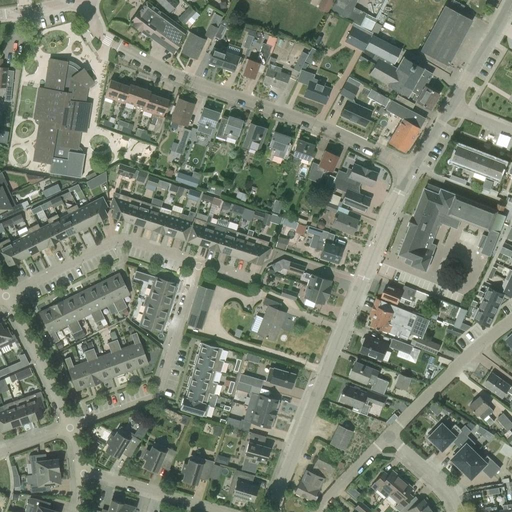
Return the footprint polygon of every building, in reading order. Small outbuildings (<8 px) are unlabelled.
[(178,1),(176,0),(155,0),(168,11),(178,1)] [(319,0),(316,8),(326,12),(332,0),(319,0)] [(336,0),(331,11),(370,32),(375,22),(364,16),(366,13),(353,7),(356,0),(336,0)] [(131,21),(133,22),(131,25),(147,37),(150,34),(152,31),(176,49),(180,42),(178,40),(186,31),(146,1),(139,11),(138,11),(131,21)] [(472,20),(444,5),(420,51),(448,65),(472,20)] [(197,14),(189,6),(178,19),(184,25),(191,17),(193,19),(197,14)] [(214,36),(220,39),(228,22),(222,19),(214,36)] [(216,28),(211,25),(205,35),(211,38),(216,28)] [(351,28),(344,43),(362,52),(369,37),(351,28)] [(205,40),(190,33),(181,52),(196,59),(205,40)] [(248,49),(249,46),(253,37),(247,35),(243,47),(248,49)] [(243,74),(245,75),(245,78),(250,79),(251,77),(253,78),(258,63),(264,65),(268,55),(270,55),(273,47),(274,47),(277,39),(268,35),(265,44),(262,43),(255,62),(248,59),(243,74)] [(378,58),(391,65),(395,58),(393,57),(398,49),(372,35),(365,48),(379,56),(377,58),(378,58)] [(208,63),(220,67),(226,52),(227,48),(222,46),(221,50),(213,47),(208,63)] [(302,52),(293,69),(299,72),(299,73),(304,62),(307,55),(310,49),(305,47),(302,52)] [(238,56),(226,52),(220,67),(233,71),(238,56)] [(378,58),(368,74),(384,83),(408,97),(411,91),(424,69),(404,57),(397,68),(392,66),(391,65),(378,58)] [(0,86),(5,87),(5,95),(11,96),(13,71),(7,70),(8,68),(1,67),(1,59),(0,58),(0,86)] [(84,102),(87,87),(93,82),(83,68),(79,72),(78,70),(75,68),(73,66),(71,65),(70,65),(68,64),(66,64),(66,61),(49,59),(45,89),(39,88),(34,119),(40,120),(33,161),(50,163),(48,173),(81,178),(81,177),(84,154),(85,154),(76,152),(80,131),(86,132),(90,103),(84,102)] [(307,63),(304,62),(299,73),(300,73),(297,81),(308,85),(304,96),(312,99),(312,98),(325,102),(330,89),(311,82),(314,75),(303,71),(307,63)] [(268,85),(269,84),(284,89),(289,76),(279,72),(280,69),(269,64),(268,68),(267,68),(263,81),(264,82),(264,84),(265,85),(266,86),(268,85)] [(411,91),(415,93),(411,99),(430,110),(439,94),(425,86),(432,74),(425,70),(425,69),(424,69),(411,91)] [(105,97),(115,100),(121,83),(111,79),(105,97)] [(364,126),(371,111),(351,102),(357,88),(344,82),(339,94),(347,98),(340,115),(364,126)] [(131,86),(130,86),(121,83),(115,100),(126,104),(127,102),(126,101),(131,86)] [(127,102),(135,105),(141,87),(131,84),(130,86),(131,86),(126,101),(127,102)] [(151,91),(141,87),(135,105),(144,108),(150,93),(151,91)] [(144,108),(143,110),(153,114),(159,96),(150,93),(144,108)] [(414,104),(398,95),(394,101),(411,110),(414,104)] [(159,96),(153,114),(152,117),(158,119),(153,132),(160,134),(165,118),(163,117),(169,100),(159,96)] [(194,103),(179,98),(174,113),(181,116),(179,123),(186,125),(188,119),(189,119),(194,103)] [(425,118),(391,100),(386,110),(392,113),(391,113),(401,118),(398,126),(388,142),(405,152),(418,131),(425,118)] [(198,122),(199,123),(196,130),(210,135),(213,128),(219,112),(204,107),(198,122)] [(236,140),(237,136),(242,121),(228,116),(228,118),(222,116),(215,136),(226,139),(227,136),(236,140)] [(266,129),(250,123),(243,143),(250,145),(249,148),(258,151),(266,129)] [(183,128),(175,151),(182,154),(190,130),(183,128)] [(290,137),(274,132),(269,147),(274,149),(272,155),(283,158),(286,159),(291,145),(288,143),(290,137)] [(313,145),(298,140),(293,155),(294,155),(292,162),(299,164),(301,158),(308,160),(313,145)] [(453,161),(465,165),(471,150),(459,145),(453,161)] [(338,157),(325,150),(318,165),(312,162),(307,178),(318,183),(325,168),(332,171),(338,157)] [(482,154),(471,150),(465,165),(476,170),(482,154)] [(476,170),(488,174),(494,158),(482,154),(476,170)] [(506,163),(494,158),(488,174),(499,179),(506,163)] [(135,168),(119,163),(116,173),(118,174),(117,180),(127,183),(129,177),(132,178),(135,168)] [(338,170),(335,178),(353,185),(356,180),(372,186),(377,173),(371,171),(372,170),(361,166),(361,167),(354,164),(351,169),(348,168),(346,173),(338,170)] [(171,178),(173,171),(167,169),(165,175),(171,178)] [(94,171),(86,176),(88,180),(97,175),(94,171)] [(6,184),(7,184),(1,172),(0,172),(0,199),(10,195),(6,184)] [(100,185),(106,181),(105,172),(96,177),(100,185)] [(197,185),(199,176),(175,172),(174,181),(197,185)] [(143,188),(155,190),(157,177),(134,174),(133,180),(144,182),(143,188)] [(356,186),(353,185),(335,178),(332,186),(346,192),(342,202),(365,211),(370,198),(354,192),(356,186)] [(162,188),(165,182),(159,179),(156,186),(162,188)] [(171,184),(169,190),(177,193),(179,186),(171,184)] [(478,246),(483,248),(481,252),(491,256),(493,257),(495,252),(493,251),(506,216),(498,212),(498,211),(428,184),(427,189),(425,188),(414,217),(413,216),(411,221),(437,231),(439,225),(442,226),(443,224),(457,229),(461,220),(490,231),(487,236),(483,234),(478,246)] [(221,196),(223,190),(207,185),(205,191),(221,196)] [(186,199),(197,199),(197,190),(186,190),(186,199)] [(62,201),(71,196),(69,192),(60,196),(62,201)] [(112,216),(123,219),(130,197),(116,193),(114,197),(113,197),(110,207),(114,208),(112,216)] [(211,203),(213,198),(202,194),(200,200),(201,200),(211,203)] [(10,195),(0,199),(0,212),(4,211),(7,216),(23,209),(20,203),(15,205),(10,195)] [(88,204),(96,220),(106,215),(103,208),(107,206),(102,197),(88,204)] [(123,219),(133,222),(140,201),(130,197),(123,219)] [(280,212),(284,202),(276,199),(272,209),(280,212)] [(52,205),(50,200),(45,203),(40,205),(43,210),(52,205)] [(150,204),(140,201),(133,222),(143,226),(150,204)] [(338,206),(335,205),(328,202),(327,202),(325,201),(322,207),(325,208),(336,213),(338,206)] [(76,205),(87,225),(96,220),(88,204),(79,209),(77,204),(76,205)] [(143,226),(153,229),(161,207),(150,204),(143,226)] [(40,205),(31,210),(33,215),(42,210),(40,205)] [(67,209),(77,230),(87,225),(76,205),(67,209)] [(161,207),(153,229),(164,232),(171,211),(171,209),(161,205),(161,207)] [(236,205),(234,211),(241,213),(243,207),(236,205)] [(67,235),(77,230),(67,209),(66,210),(68,214),(59,219),(57,214),(67,235)] [(261,220),(264,214),(253,209),(251,216),(261,220)] [(164,232),(174,236),(181,214),(171,211),(164,232)] [(352,234),(354,230),(355,231),(357,230),(358,226),(358,225),(356,224),(358,221),(337,212),(332,226),(352,234)] [(188,240),(198,243),(205,222),(206,222),(208,216),(197,213),(195,218),(188,240)] [(20,214),(14,217),(17,222),(23,220),(23,219),(20,214)] [(47,219),(58,240),(67,235),(57,214),(47,219)] [(181,214),(174,236),(185,239),(190,222),(184,220),(185,215),(181,214)] [(198,243),(209,247),(216,225),(210,223),(212,217),(209,215),(208,216),(206,222),(205,222),(198,243)] [(10,218),(1,223),(3,228),(13,223),(11,218),(10,218)] [(38,224),(48,245),(58,240),(47,219),(49,224),(40,228),(38,224)] [(216,225),(209,247),(219,250),(226,228),(227,229),(229,222),(218,219),(216,225)] [(405,263),(427,271),(437,245),(432,243),(437,231),(411,221),(409,225),(411,225),(399,254),(407,257),(405,263)] [(28,229),(38,249),(48,245),(38,224),(28,229)] [(308,225),(305,232),(312,235),(308,246),(322,250),(320,256),(338,262),(343,247),(331,244),(334,234),(316,228),(308,225)] [(226,228),(219,250),(229,253),(236,232),(226,228)] [(20,238),(29,254),(38,249),(28,229),(27,229),(30,233),(20,238)] [(236,232),(229,253),(239,257),(246,235),(236,232)] [(246,235),(239,257),(250,260),(257,238),(246,235)] [(288,239),(278,236),(275,247),(285,249),(288,239)] [(9,264),(19,259),(9,238),(0,242),(0,246),(1,248),(0,248),(0,256),(1,259),(5,257),(9,264)] [(9,238),(19,259),(29,254),(20,238),(11,243),(9,238)] [(257,238),(250,260),(260,264),(263,256),(267,257),(270,248),(266,246),(267,242),(257,238)] [(305,266),(290,262),(288,268),(302,273),(305,266)] [(148,282),(149,279),(150,275),(136,270),(133,277),(148,282)] [(309,279),(307,285),(328,292),(330,285),(329,285),(331,280),(312,274),(305,272),(304,277),(309,279)] [(122,309),(127,307),(122,297),(129,294),(119,273),(107,279),(122,309)] [(155,277),(150,275),(149,279),(154,281),(149,296),(146,295),(144,300),(170,308),(174,296),(173,295),(177,283),(155,276),(155,277)] [(96,285),(106,305),(113,302),(117,311),(122,309),(107,279),(96,285)] [(428,302),(431,295),(405,285),(403,290),(387,284),(382,297),(398,303),(400,297),(412,302),(414,297),(428,302)] [(99,320),(104,318),(99,308),(106,305),(96,285),(85,290),(99,320)] [(186,324),(202,328),(213,290),(198,285),(186,324)] [(328,292),(307,285),(305,292),(306,292),(304,297),(324,303),(325,298),(326,299),(328,292)] [(297,293),(283,288),(281,295),(295,299),(297,293)] [(490,288),(485,298),(499,305),(504,294),(490,288)] [(99,320),(85,290),(74,296),(83,316),(90,313),(95,322),(99,320)] [(83,316),(74,296),(63,301),(77,331),(82,329),(77,319),(83,316)] [(256,315),(250,330),(257,333),(274,340),(286,312),(279,310),(282,304),(265,297),(263,304),(268,306),(263,318),(256,315)] [(499,305),(485,298),(480,309),(494,315),(498,308),(499,305)] [(77,331),(63,301),(62,300),(50,306),(51,307),(61,327),(67,324),(72,334),(77,331)] [(170,308),(144,300),(143,305),(146,306),(139,325),(161,332),(165,320),(166,320),(170,308)] [(430,319),(381,300),(371,325),(407,340),(410,333),(418,337),(415,345),(437,354),(440,344),(423,337),(430,319)] [(61,327),(51,307),(39,313),(54,343),(59,340),(54,330),(61,327)] [(461,308),(454,326),(459,329),(467,310),(461,308)] [(477,309),(473,318),(489,325),(494,315),(480,309),(480,310),(477,309)] [(0,347),(16,340),(13,333),(10,335),(6,328),(2,330),(0,324),(0,347)] [(448,333),(458,337),(464,332),(465,331),(451,326),(448,333)] [(134,344),(128,347),(135,368),(148,363),(136,332),(131,334),(134,344)] [(388,344),(367,335),(366,337),(365,337),(364,338),(363,338),(362,339),(362,340),(362,342),(364,343),(360,351),(382,360),(388,344)] [(414,346),(393,338),(390,346),(411,354),(414,346)] [(112,341),(123,372),(135,368),(128,347),(121,349),(117,339),(112,341)] [(55,343),(59,350),(64,347),(60,341),(55,343)] [(111,353),(104,355),(112,376),(123,372),(112,341),(107,343),(111,353)] [(198,353),(219,359),(223,348),(201,342),(198,353)] [(93,348),(88,350),(100,381),(112,376),(104,355),(97,358),(93,348)] [(87,361),(80,364),(87,385),(88,386),(100,382),(100,381),(88,350),(83,351),(87,361)] [(195,365),(216,371),(220,372),(224,361),(219,359),(198,353),(198,354),(196,354),(194,360),(196,361),(195,365)] [(87,385),(80,364),(73,367),(70,356),(64,358),(76,390),(87,385)] [(379,370),(357,361),(351,376),(372,385),(371,389),(384,394),(389,382),(377,377),(379,370)] [(192,375),(213,381),(216,371),(195,365),(192,375)] [(7,367),(0,369),(0,375),(0,376),(9,372),(7,367)] [(294,374),(269,367),(265,381),(290,388),(291,384),(293,385),(295,378),(293,378),(294,374)] [(240,373),(238,381),(251,385),(261,388),(263,380),(240,373)] [(511,386),(493,373),(485,384),(502,397),(511,386)] [(411,378),(401,374),(397,385),(407,389),(411,378)] [(188,387),(209,393),(214,395),(217,383),(213,381),(192,375),(191,377),(190,376),(188,383),(189,383),(188,387)] [(261,388),(251,385),(238,381),(236,389),(249,393),(252,393),(252,392),(259,394),(261,388)] [(367,393),(347,386),(343,395),(341,394),(339,402),(344,404),(345,402),(354,405),(355,404),(362,407),(363,403),(368,405),(369,401),(383,406),(386,398),(368,391),(367,393)] [(185,397),(206,404),(209,393),(188,387),(185,397)] [(34,394),(23,398),(25,402),(31,419),(42,416),(39,408),(43,407),(41,401),(43,400),(40,392),(34,394)] [(248,406),(274,414),(276,408),(278,409),(280,402),(278,402),(278,400),(259,394),(252,392),(252,393),(248,406)] [(494,410),(481,395),(470,405),(483,419),(494,410)] [(206,404),(185,397),(183,397),(180,409),(206,416),(210,405),(206,404)] [(25,402),(23,398),(13,401),(21,423),(31,419),(25,402)] [(21,423),(13,401),(3,405),(11,427),(21,423)] [(0,429),(0,431),(11,427),(3,405),(3,406),(0,407),(0,429)] [(274,414),(248,406),(244,420),(270,427),(271,426),(272,426),(274,420),(273,419),(274,414)] [(511,444),(511,432),(510,430),(511,427),(511,422),(504,413),(497,419),(508,431),(505,435),(507,438),(507,439),(511,444)] [(241,421),(227,417),(225,424),(238,428),(241,421)] [(443,450),(453,440),(466,426),(465,425),(461,430),(456,424),(450,430),(443,423),(434,432),(433,430),(426,437),(433,443),(434,442),(443,450)] [(352,432),(338,425),(329,443),(344,450),(352,432)] [(461,470),(477,453),(471,447),(475,443),(467,435),(471,431),(466,426),(453,440),(462,449),(452,459),(457,464),(456,465),(461,470)] [(481,426),(478,430),(483,435),(487,430),(481,426)] [(140,440),(119,428),(114,437),(111,435),(107,442),(110,444),(106,450),(118,457),(121,451),(123,452),(123,453),(129,457),(140,440)] [(265,437),(251,433),(245,456),(250,457),(249,460),(257,463),(258,459),(265,461),(269,448),(262,446),(262,444),(263,444),(265,437)] [(176,452),(154,442),(150,451),(147,450),(143,458),(147,459),(144,466),(156,471),(159,465),(161,466),(168,469),(176,452)] [(498,452),(510,457),(511,452),(511,447),(502,443),(498,452)] [(335,448),(329,445),(325,453),(320,451),(314,463),(315,464),(310,472),(305,470),(300,481),(300,480),(295,492),(314,501),(319,490),(318,490),(324,478),(328,480),(332,472),(333,472),(336,465),(341,468),(344,463),(338,461),(338,460),(333,457),(334,454),(333,454),(335,448)] [(477,453),(461,470),(466,475),(467,473),(472,478),(482,468),(491,477),(500,468),(487,455),(483,459),(477,453)] [(31,462),(32,474),(58,471),(57,459),(43,460),(42,454),(29,456),(29,462),(31,462)] [(229,458),(217,454),(215,462),(227,465),(229,458)] [(213,462),(190,455),(188,465),(184,464),(182,472),(185,473),(183,480),(196,484),(198,477),(201,477),(200,478),(208,480),(213,462)] [(213,464),(211,477),(218,478),(220,465),(213,464)] [(253,475),(235,470),(228,492),(237,495),(236,499),(245,501),(246,498),(253,500),(257,487),(251,485),(253,475)] [(385,497),(389,494),(402,479),(393,470),(386,478),(382,474),(371,486),(376,490),(385,497)] [(60,482),(58,471),(32,474),(33,485),(30,485),(31,492),(46,490),(46,484),(60,482)] [(395,507),(399,511),(409,500),(404,496),(412,487),(402,479),(389,494),(399,502),(395,507)] [(345,491),(355,498),(359,493),(349,486),(345,491)] [(33,505),(30,511),(54,511),(45,509),(47,503),(30,498),(28,503),(33,505)] [(427,511),(431,510),(423,499),(414,506),(410,501),(399,511),(427,511)] [(120,511),(123,503),(111,500),(107,511),(102,511),(101,511),(120,511)] [(358,511),(369,511),(371,510),(359,500),(353,507),(358,511)] [(132,511),(134,507),(123,503),(120,511),(132,511)]
